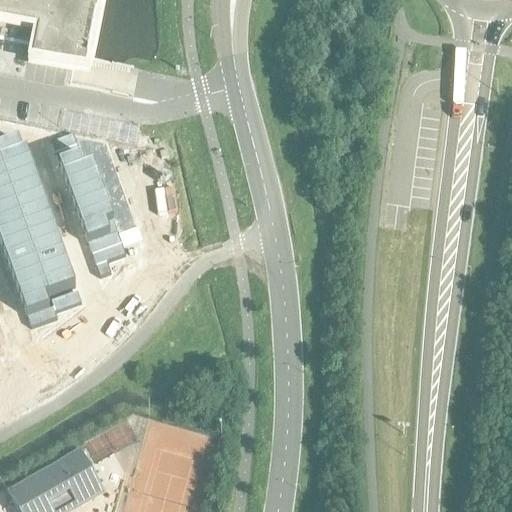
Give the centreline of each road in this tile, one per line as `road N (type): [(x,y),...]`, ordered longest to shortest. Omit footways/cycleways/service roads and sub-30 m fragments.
road 1 (tertiary): [(425,511),(436,351),(481,10)]
road 2 (unclassified): [(0,434),(121,352),(211,258),(274,231)]
road 3 (unclassified): [(275,511),(287,376),(274,231)]
road 4 (unclassified): [(274,231),(237,86),(231,0)]
